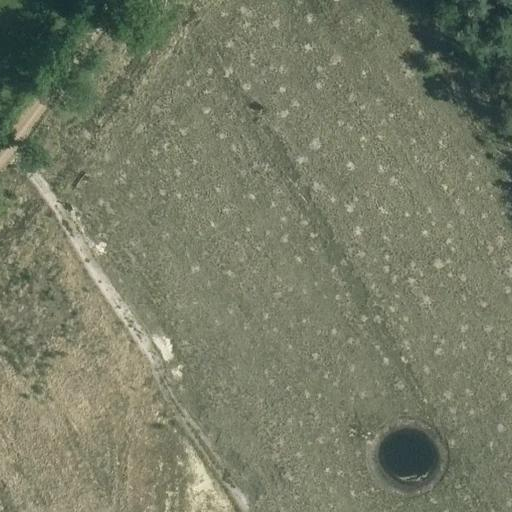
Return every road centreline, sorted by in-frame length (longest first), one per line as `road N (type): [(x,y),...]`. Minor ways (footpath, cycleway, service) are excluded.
road 1 (track): [(3,151),(49,197),(244,511)]
road 2 (track): [(3,151),(116,0)]
